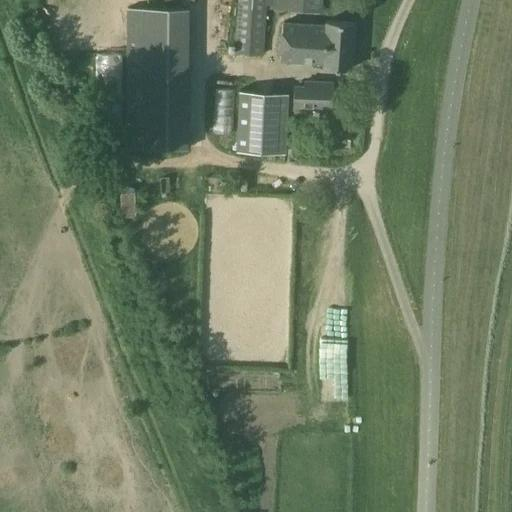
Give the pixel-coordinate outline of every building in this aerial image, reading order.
[(266,3),(265,0),(239,0),(239,3),(237,40),(236,54),(262,55),(264,22),(266,3)] [(284,0),(284,10),(321,12),(322,0),(284,0)] [(129,6),(127,143),(187,144),(189,7),(129,6)] [(323,67),(351,68),(354,22),(326,20),(326,24),(321,24),(321,22),(283,20),(283,23),(280,59),(323,62),(323,67)] [(327,108),(332,108),(333,82),(305,81),(304,86),(294,85),(292,111),(304,111),(304,107),(315,107),(315,110),(327,111),(327,108)] [(240,89),(237,149),(285,152),(288,92),(240,89)]
